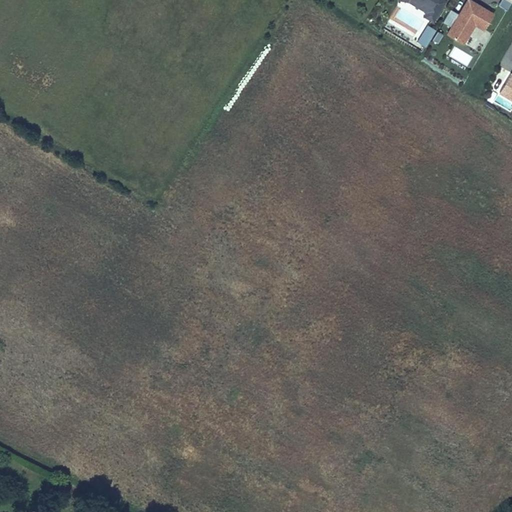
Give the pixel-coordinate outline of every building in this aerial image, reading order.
[(421,0),(421,2),(417,0),(404,0),(409,1),(427,12),(431,4),(423,0),(421,0)] [(444,0),(417,0),(421,2),(421,0),(423,0),(431,4),(426,13),(435,18),(445,0),(444,0)] [(485,31),(494,14),(468,0),(465,0),(457,14),(449,9),(441,22),(450,27),(446,35),(464,45),(475,25),(485,31)] [(505,12),(510,3),(504,0),(500,0),(497,7),(505,12)] [(429,39),(434,31),(426,26),(421,34),(429,39)] [(436,45),(441,36),(436,33),(431,42),(436,45)] [(424,47),(429,39),(421,34),(416,42),(424,47)] [(511,75),(501,94),(511,99),(511,75)]
